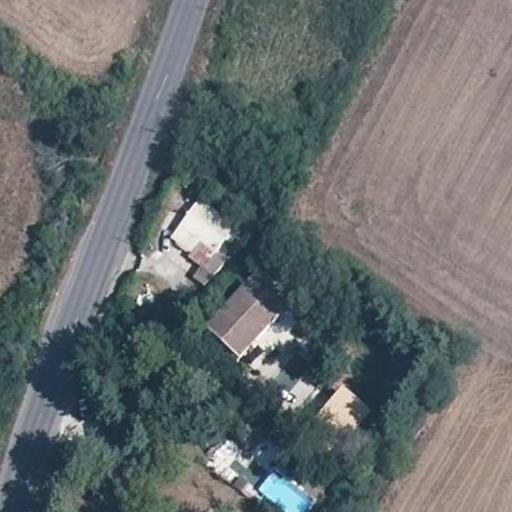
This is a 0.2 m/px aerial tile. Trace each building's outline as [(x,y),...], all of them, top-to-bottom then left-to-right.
[(225,243),(239,251),(249,237),(237,227),(234,230),(200,207),(183,230),(217,254),(225,243)] [(359,310),(326,288),(331,278),(288,252),(277,267),(291,276),(288,282),(305,291),(304,296),(317,304),(313,312),(330,321),(332,317),(350,325),(359,310)] [(233,332),(241,339),(279,304),(263,287),(250,296),(240,286),(257,271),(264,278),(270,273),(262,263),(257,267),(250,259),(211,294),(214,299),(220,295),(225,299),(214,309),(220,319),(216,325),(226,336),(233,332)] [(275,345),(294,326),(282,315),(240,357),(254,370),(258,365),(294,401),(313,382),(275,345)] [(319,422),(348,431),(354,411),(326,402),(319,422)]
